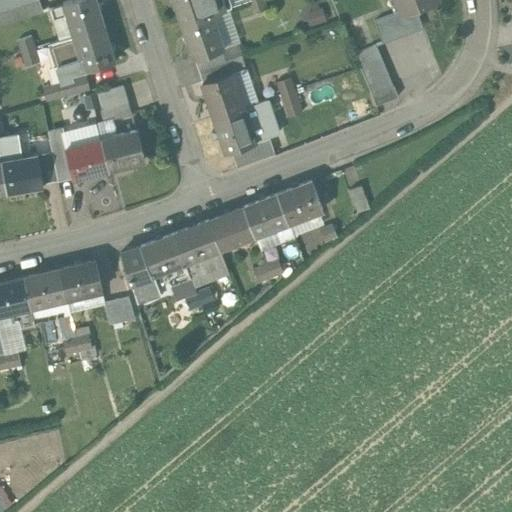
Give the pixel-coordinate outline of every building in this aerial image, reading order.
[(36,0),(33,0),(0,10),(0,26),(41,13),(36,0)] [(94,0),(78,0),(62,5),(72,37),(103,27),(94,0)] [(227,0),(172,0),(181,24),(210,14),(230,7),(227,0)] [(261,0),(251,0),(248,1),(252,14),(265,10),(261,0)] [(395,0),(400,12),(416,6),(432,0),(395,0)] [(400,12),(374,22),(381,42),(423,26),(416,6),(400,12)] [(210,14),(181,24),(193,58),(222,48),(210,14)] [(72,37),(49,45),(61,84),(85,77),(84,72),(114,62),(103,27),(72,37)] [(29,37),(17,41),(21,53),(33,50),(29,37)] [(376,44),(354,54),(371,94),(393,85),(376,44)] [(33,50),(21,53),(25,66),(37,62),(33,50)] [(230,73),(201,83),(212,118),(242,107),(230,73)] [(61,84),(41,89),(45,102),(89,89),(85,77),(61,84)] [(289,77),(274,82),(279,95),(294,90),(289,77)] [(121,87),(98,93),(105,112),(102,112),(105,124),(132,117),(121,87)] [(294,90),(279,95),(283,108),(298,103),(294,90)] [(100,106),(97,93),(90,95),(93,108),(100,106)] [(90,95),(83,96),(87,110),(93,108),(90,95)] [(242,107),(212,118),(224,152),(231,150),(254,142),(254,140),(242,107)] [(137,131),(102,140),(110,172),(145,162),(137,131)] [(21,159),(17,134),(3,136),(0,136),(0,156),(1,162),(7,193),(41,187),(36,156),(21,159)] [(267,136),(254,140),(254,142),(231,150),(236,166),(273,153),(267,136)] [(102,140),(66,150),(74,181),(110,172),(102,140)] [(311,180),(277,193),(288,223),(322,210),(311,180)] [(277,193),(243,207),(254,236),(288,223),(277,193)] [(243,207),(208,220),(220,249),(254,236),(243,207)] [(208,220),(174,233),(191,277),(194,284),(229,271),(220,249),(208,220)] [(332,224),(319,229),(324,242),(337,237),(332,224)] [(174,233),(139,246),(121,252),(131,284),(153,277),(153,275),(164,270),(168,280),(176,277),(178,282),(191,277),(174,233)] [(95,260),(59,268),(66,299),(102,290),(95,260)] [(277,260),(265,264),(270,277),(282,272),(277,260)] [(265,264),(253,269),(258,282),(270,277),(265,264)] [(59,268),(24,277),(31,307),(66,299),(59,268)] [(24,277),(0,282),(0,314),(8,312),(10,322),(14,322),(16,330),(35,326),(31,307),(24,277)] [(153,277),(131,284),(137,304),(146,301),(151,317),(167,311),(153,277)] [(210,287),(197,292),(202,305),(215,300),(210,287)] [(197,292),(185,297),(190,309),(202,305),(197,292)] [(128,297),(105,304),(110,326),(135,318),(128,297)] [(88,334),(75,338),(78,351),(91,348),(88,334)] [(75,338),(62,341),(65,354),(78,351),(75,338)] [(17,351),(4,354),(8,368),(21,365),(17,351)]
